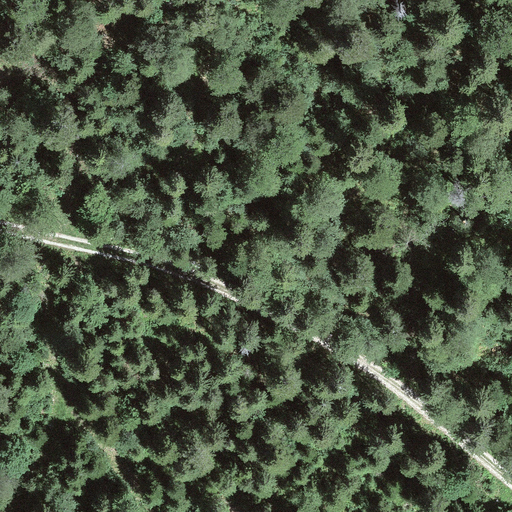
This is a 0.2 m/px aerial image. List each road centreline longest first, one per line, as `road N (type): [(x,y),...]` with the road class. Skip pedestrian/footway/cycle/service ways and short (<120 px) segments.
road 1 (track): [(0,228),(163,260),(293,318),(393,383),(511,483)]
road 2 (track): [(129,0),(101,250)]
